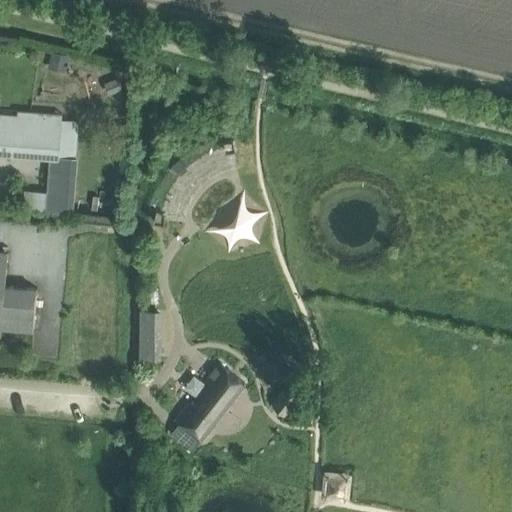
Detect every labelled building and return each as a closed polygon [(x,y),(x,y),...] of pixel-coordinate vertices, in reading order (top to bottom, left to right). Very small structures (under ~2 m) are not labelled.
[(0,150),(51,154),(76,156),(77,155),(79,124),(79,120),(63,119),(33,117),(33,110),(19,109),(19,116),(0,114),(0,150)] [(24,208),(73,212),(77,170),(50,167),(48,191),(25,189),(24,208)] [(0,333),(2,333),(2,325),(34,328),(38,287),(6,284),(9,251),(0,249),(0,333)] [(179,422),(171,432),(193,448),(247,382),(220,361),(205,380),(209,382),(193,402),(190,400),(175,418),(179,422)] [(282,391),(273,402),(287,412),(296,401),(292,398),(297,392),(290,387),(285,394),(282,391)]
